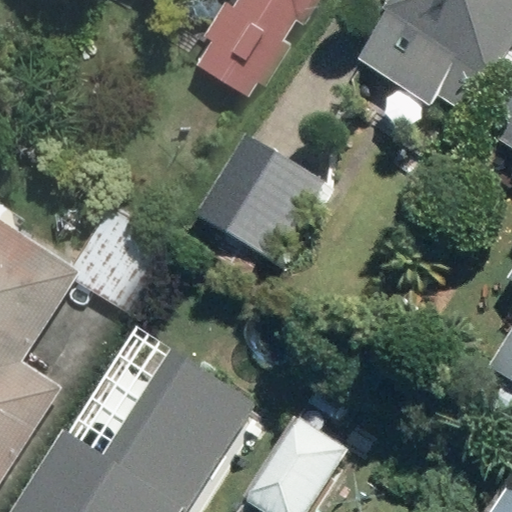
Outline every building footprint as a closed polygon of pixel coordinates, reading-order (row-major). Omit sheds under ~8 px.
[(271,80),(293,43),(282,37),(297,11),(308,18),(318,0),(227,0),(192,59),(249,93),(259,75),(270,81),(271,80)] [(511,0),(397,0),(393,8),(410,19),(377,72),(449,116),(457,104),(492,126),(511,93),(511,0)] [(511,141),(509,147),(511,148),(511,355),(497,380),(511,389),(511,141)] [(211,224),(284,268),(310,224),(318,229),(339,194),(259,145),(211,224)] [(425,196),(394,172),(365,209),(396,233),(425,196)] [(113,200),(76,260),(0,212),(0,489),(0,490),(67,381),(28,357),(77,279),(134,314),(179,241),(113,200)] [(89,437),(42,511),(214,511),(279,409),(155,333),(89,437)] [(323,511),(360,457),(307,423),(252,506),(262,511),(323,511)]
